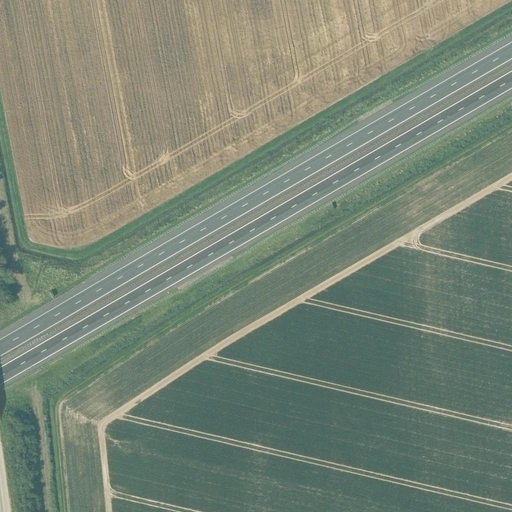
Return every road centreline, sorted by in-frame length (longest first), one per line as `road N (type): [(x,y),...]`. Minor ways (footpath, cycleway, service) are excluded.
road 1 (motorway): [(0,376),(511,79)]
road 2 (motorway): [(511,50),(0,347)]
road 3 (track): [(44,511),(33,397),(0,398)]
road 4 (track): [(0,189),(17,281),(14,300),(0,314)]
